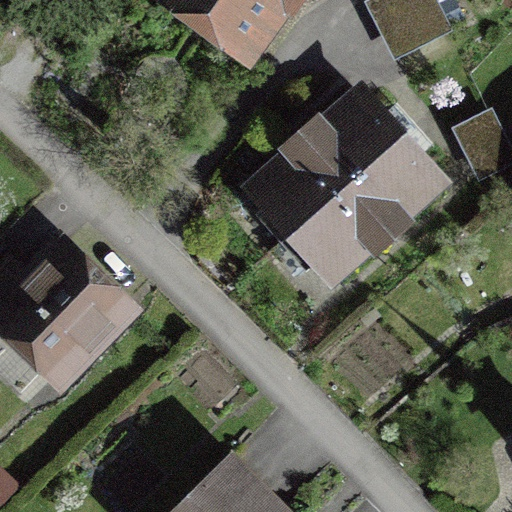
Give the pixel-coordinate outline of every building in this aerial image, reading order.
[(178,0),(244,46),(275,0),(178,0)] [(431,0),(376,0),(371,3),(384,34),(437,12),(431,0)] [(448,39),(437,12),(384,34),(396,62),(448,39)] [(259,187),(296,228),(397,138),(361,97),(327,127),(318,117),(284,147),(293,157),(259,187)] [(493,111),(455,130),(468,152),(504,133),(493,111)] [(511,158),(511,148),(504,133),(468,152),(480,175),(511,158)] [(434,180),(397,138),(296,228),(332,270),(366,240),(375,250),(409,220),(400,210),(434,180)] [(0,316),(60,375),(126,306),(63,244),(32,277),(10,256),(0,266),(0,316)] [(283,511),(228,457),(172,511),(283,511)]
